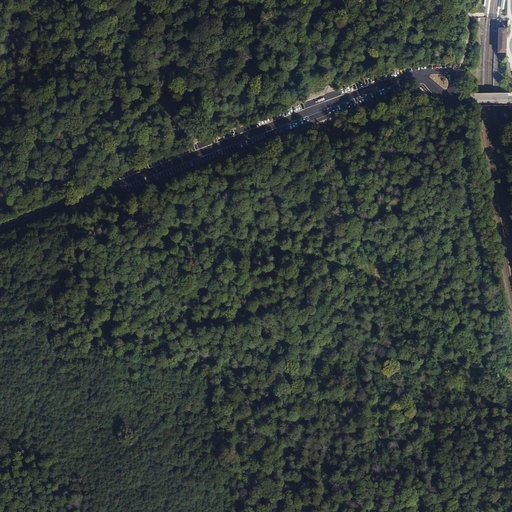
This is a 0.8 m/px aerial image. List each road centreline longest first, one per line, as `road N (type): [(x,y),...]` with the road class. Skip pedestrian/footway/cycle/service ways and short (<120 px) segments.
road 1 (tertiary): [(0,228),(418,76)]
road 2 (unknown): [(328,104),(368,276),(438,511)]
road 3 (unknown): [(214,511),(55,344)]
road 4 (unknown): [(368,276),(511,380)]
road 5 (unknown): [(0,444),(55,344),(0,332)]
